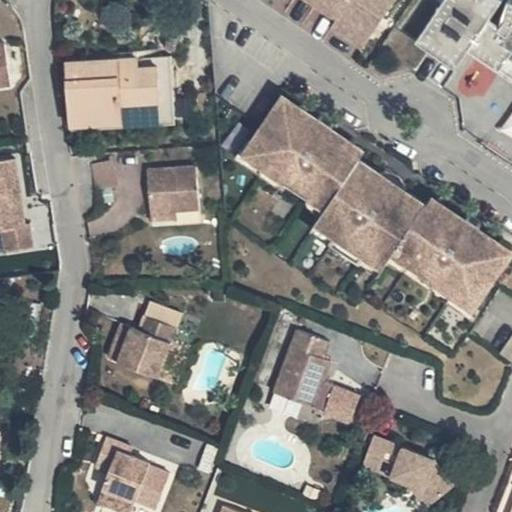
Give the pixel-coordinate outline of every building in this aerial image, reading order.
[(374,0),(293,0),(318,17),(313,26),(344,48),(377,1),(374,0)] [(511,6),(493,0),(485,27),(475,21),(488,0),(431,0),(405,47),(446,71),(459,50),(491,68),(503,47),(511,52),(511,6)] [(511,52),(503,47),(491,68),(511,80),(511,52)] [(96,68),(60,72),(70,132),(174,120),(168,60),(146,62),(145,57),(95,62),(96,68)] [(261,102),(226,157),(265,183),(262,187),(286,201),(289,197),(306,209),(300,219),(297,223),(365,268),(368,263),(374,255),(391,267),(389,270),(411,284),(413,281),(453,307),(489,253),(457,231),(444,223),(409,200),(403,208),(384,195),(357,177),(336,163),(341,155),(308,133),(294,124),(261,102)] [(299,118),(294,124),(308,133),(313,126),(299,118)] [(265,183),(226,157),(220,165),(259,191),(262,187),(265,183)] [(0,214),(0,203),(5,203),(0,168),(0,167),(0,233),(10,232),(7,214),(0,215),(0,214)] [(99,167),(78,169),(80,196),(101,194),(99,167)] [(178,171),(128,176),(132,219),(157,217),(182,214),(178,171)] [(360,171),(357,177),(384,195),(387,189),(383,187),(385,185),(385,182),(382,177),(375,174),(368,173),(366,175),(360,171)] [(306,209),(289,197),(286,201),(282,207),(300,219),(306,209)] [(449,216),(444,223),(457,231),(461,224),(449,216)] [(157,217),(132,219),(133,229),(158,226),(157,217)] [(365,268),(297,223),(291,232),(359,277),(365,268)] [(10,232),(0,233),(0,259),(22,256),(18,231),(10,232)] [(389,270),(391,267),(374,255),(368,263),(386,275),(389,270)] [(447,316),(453,307),(413,281),(411,284),(407,290),(447,316)] [(108,334),(97,369),(136,382),(153,334),(120,323),(115,337),(108,334)] [(97,369),(108,334),(99,332),(88,366),(97,369)] [(309,349),(276,338),(255,400),(295,414),(332,427),(341,402),(304,389),(311,368),(304,365),(309,349)] [(413,488),(422,500),(440,485),(420,460),(358,439),(349,467),(365,473),(369,461),(382,466),(379,477),(394,482),(413,488)] [(104,447),(90,442),(81,472),(94,476),(89,492),(123,503),(144,509),(155,474),(134,467),(135,464),(102,454),(104,447)] [(365,473),(379,477),(382,466),(369,461),(365,473)] [(413,488),(394,482),(414,507),(422,500),(413,488)] [(89,492),(86,505),(110,511),(120,511),(123,503),(89,492)] [(511,511),(511,494),(510,499),(505,511),(499,511),(498,511),(511,511)] [(499,511),(505,511),(510,499),(504,497),(499,511)]
